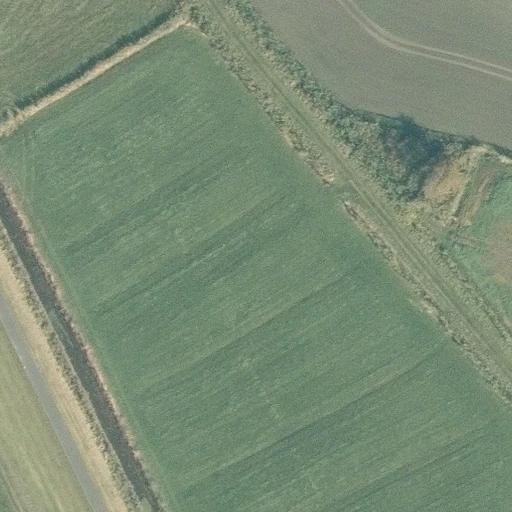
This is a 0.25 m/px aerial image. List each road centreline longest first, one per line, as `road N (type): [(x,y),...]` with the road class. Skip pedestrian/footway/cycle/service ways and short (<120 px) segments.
road 1 (track): [(202,0),(511,372)]
road 2 (track): [(97,511),(0,312)]
